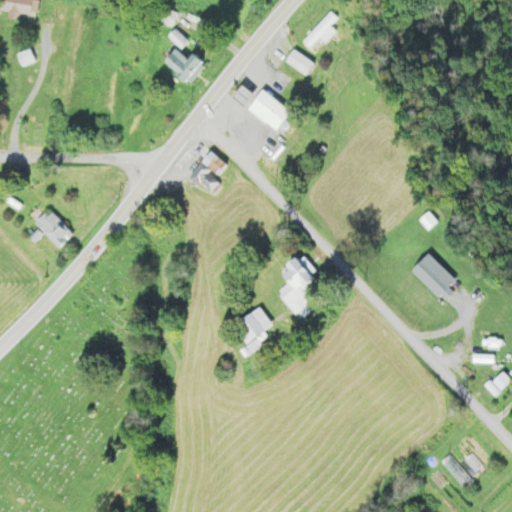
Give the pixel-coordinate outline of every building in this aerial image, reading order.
[(0,0),(0,19),(19,19),(19,17),(35,17),(35,0),(0,0)] [(169,28),(176,16),(159,7),(153,19),(169,28)] [(335,11),(343,19),(313,48),(305,40),(335,11)] [(167,39),(181,49),(186,42),(172,32),(167,39)] [(197,54),(207,61),(188,83),(179,75),(181,73),(165,63),(180,49),(193,60),(197,54)] [(298,52),(290,62),(312,75),(318,64),(298,52)] [(268,91),(252,113),(284,135),(298,114),(268,91)] [(216,178),(225,167),(209,153),(200,164),(216,178)] [(216,194),(221,184),(202,176),(197,185),(216,194)] [(73,237),(48,211),(33,225),(57,251),(73,237)] [(433,213),(441,223),(431,231),(424,221),(433,213)] [(432,256),(459,282),(452,292),(457,296),(446,306),(413,272),(432,256)] [(308,257),(324,273),(316,283),(310,295),(316,306),(314,313),(309,317),(305,313),(299,314),(284,292),(296,282),(291,275),(299,271),(296,265),(308,257)] [(264,308),(276,326),(249,343),(239,325),(264,308)] [(240,351),(244,356),(266,341),(248,315),(230,327),(244,348),(240,351)] [(463,368),(506,368),(506,358),(463,358),(463,368)]
